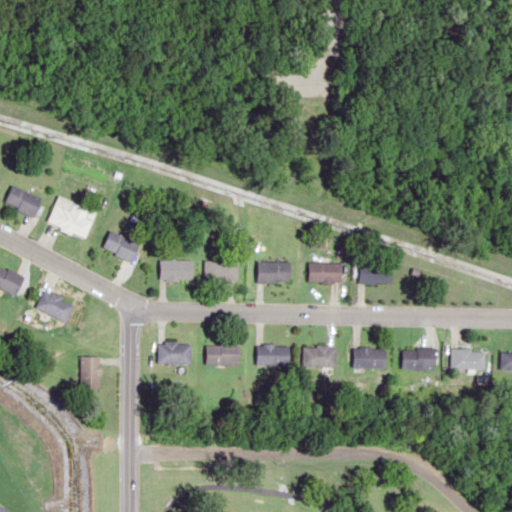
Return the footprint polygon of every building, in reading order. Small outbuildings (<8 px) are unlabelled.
[(109,189),(69,174),(66,182),(106,197),(109,189)] [(2,202),(33,216),(41,198),(10,184),(2,202)] [(85,237),(94,209),(55,196),(45,224),(85,237)] [(140,247),(111,228),(100,245),(129,263),(140,247)] [(192,260),(158,260),(158,279),(192,279),(192,260)] [(236,281),(236,260),(203,260),(203,281),(236,281)] [(256,281),(288,281),(288,260),(256,260),(256,281)] [(339,282),(339,262),(307,262),(307,282),(339,282)] [(357,264),(357,283),(389,283),(389,264),(357,264)] [(0,288),(14,295),(23,277),(0,265),(0,288)] [(34,307),(63,322),(72,303),(43,288),(34,307)] [(188,342),(156,342),(156,363),(188,363),(188,342)] [(238,365),(238,343),(203,343),(203,365),(238,365)] [(288,365),(288,344),(254,344),(254,365),(288,365)] [(301,345),(301,365),(331,365),(331,345),(301,345)] [(351,367),(384,367),(384,347),(351,347),(351,367)] [(433,348),(400,348),(400,369),(433,369),(433,348)] [(447,369),(481,369),(481,348),(447,348),(447,369)] [(511,350),(497,350),(497,369),(511,369),(511,350)] [(79,356),(79,389),(98,389),(98,356),(79,356)]
